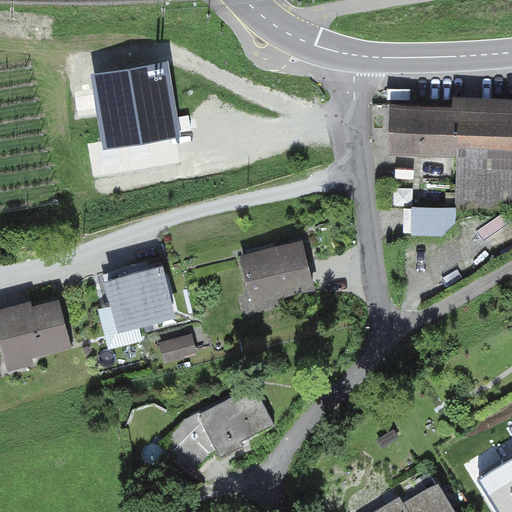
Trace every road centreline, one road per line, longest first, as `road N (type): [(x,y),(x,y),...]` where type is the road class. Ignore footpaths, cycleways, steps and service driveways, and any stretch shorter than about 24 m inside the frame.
road 1 (residential): [(357,55),(381,330)]
road 2 (residential): [(381,330),(365,369),(285,449),(269,481),(276,511)]
road 3 (primary): [(357,55),(511,53)]
road 4 (residential): [(381,330),(418,319),(511,267)]
road 5 (primary): [(245,0),(292,35),(357,55)]
